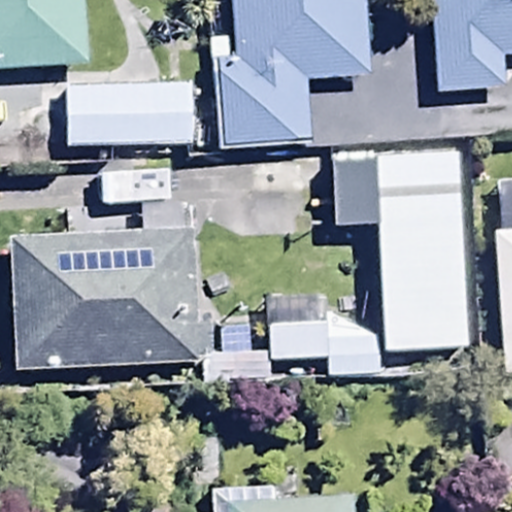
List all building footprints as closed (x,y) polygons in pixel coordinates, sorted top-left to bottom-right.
[(89,0),(0,0),(0,29),(90,24),(89,0)] [(225,0),(230,60),(211,61),(217,150),(305,144),(301,85),(365,81),(359,0),(225,0)] [(511,0),(424,0),(431,100),(502,96),(500,63),(511,62),(511,0)] [(188,88),(60,91),(62,151),(190,148),(188,88)] [(324,380),(377,378),(376,355),(462,351),(454,157),(329,162),(328,224),(372,225),(376,322),(267,326),(270,365),(323,363),(324,380)] [(511,184),(495,186),(498,231),(490,232),(499,377),(511,376),(511,184)] [(7,335),(204,324),(196,194),(0,206),(7,335)] [(351,511),(351,495),(276,496),(275,486),(241,487),(241,501),(228,502),(228,511),(351,511)]
